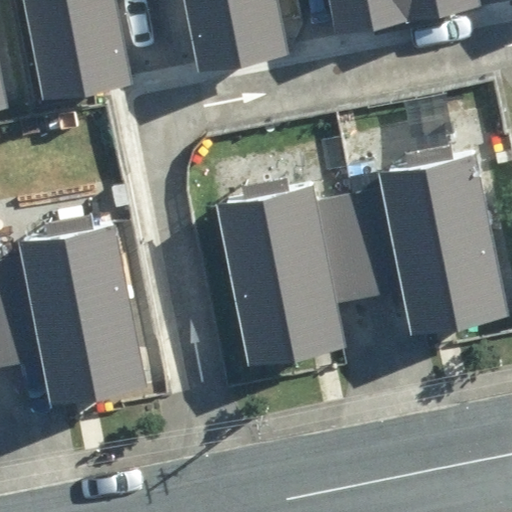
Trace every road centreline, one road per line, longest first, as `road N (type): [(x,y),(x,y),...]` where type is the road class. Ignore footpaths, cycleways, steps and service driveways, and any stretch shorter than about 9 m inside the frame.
road 1 (residential): [(234,498),(154,106),(511,36)]
road 2 (residential): [(511,450),(234,498)]
